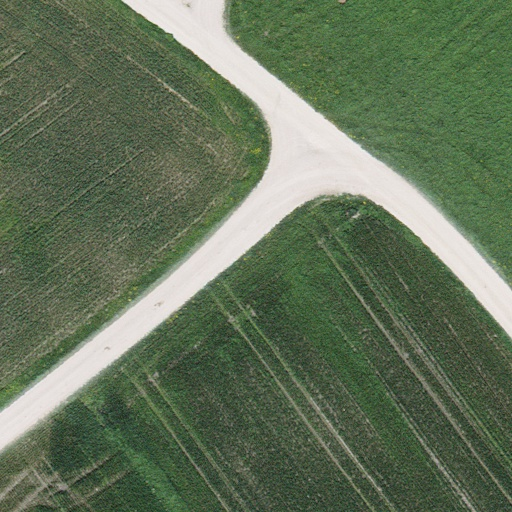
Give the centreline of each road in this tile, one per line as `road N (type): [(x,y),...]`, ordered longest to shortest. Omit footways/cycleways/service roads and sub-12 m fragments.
road 1 (track): [(511,319),(326,146),(146,0)]
road 2 (track): [(326,146),(250,229),(0,431)]
